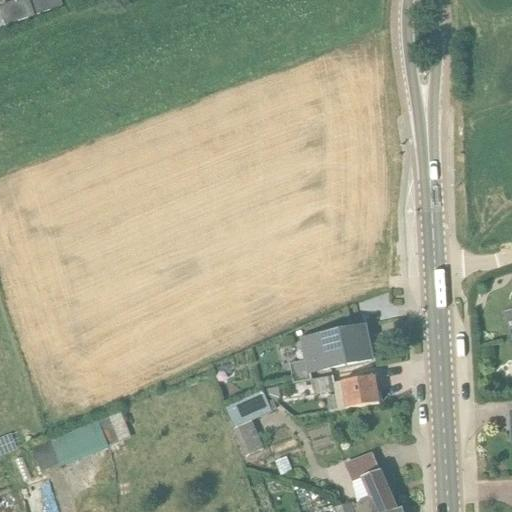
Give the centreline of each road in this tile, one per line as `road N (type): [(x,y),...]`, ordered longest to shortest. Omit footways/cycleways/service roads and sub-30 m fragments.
road 1 (secondary): [(446,511),(435,265)]
road 2 (secondary): [(407,0),(408,61),(429,183)]
road 3 (secondary): [(429,183),(432,0)]
